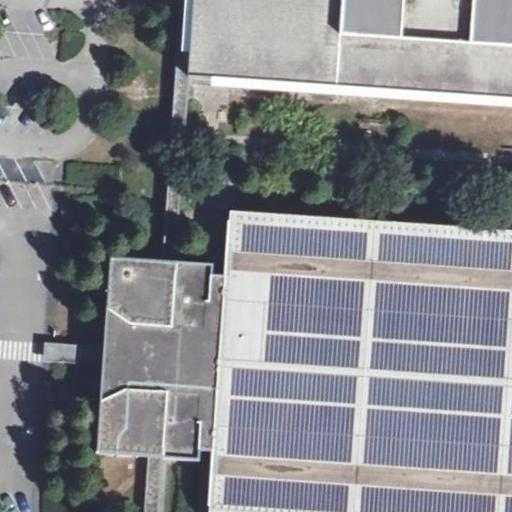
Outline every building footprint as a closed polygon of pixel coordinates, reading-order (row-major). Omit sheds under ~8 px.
[(511,0),(180,0),(175,74),(189,75),(511,96),(511,0)] [(189,75),(175,74),(162,266),(177,267),(189,75)] [(230,221),(511,241),(511,234),(230,215),(230,221)] [(162,266),(112,263),(108,314),(131,331),(120,340),(112,352),(84,350),(83,368),(110,370),(117,384),(128,395),(102,406),(98,459),(131,461),(150,453),(145,511),(158,511),(162,463),(202,466),(203,455),(214,456),(209,511),(511,511),(511,241),(230,221),(226,281),(215,280),(216,270),(177,267),(162,266)] [(83,368),(84,350),(45,348),(43,366),(83,368)]
